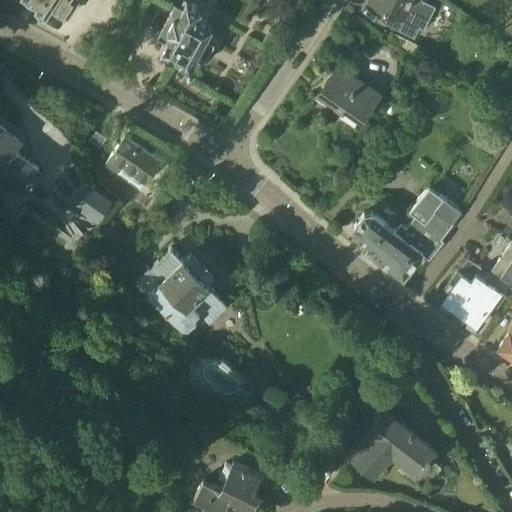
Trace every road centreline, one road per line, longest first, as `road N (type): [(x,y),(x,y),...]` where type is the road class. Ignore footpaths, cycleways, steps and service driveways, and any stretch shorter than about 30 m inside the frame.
road 1 (tertiary): [(226,157),(0,27)]
road 2 (tertiary): [(408,312),(226,157)]
road 3 (residential): [(511,502),(405,331),(408,312)]
road 4 (residential): [(226,157),(326,0)]
road 5 (tertiary): [(511,384),(408,312)]
road 6 (residential): [(408,511),(372,502),(287,511)]
